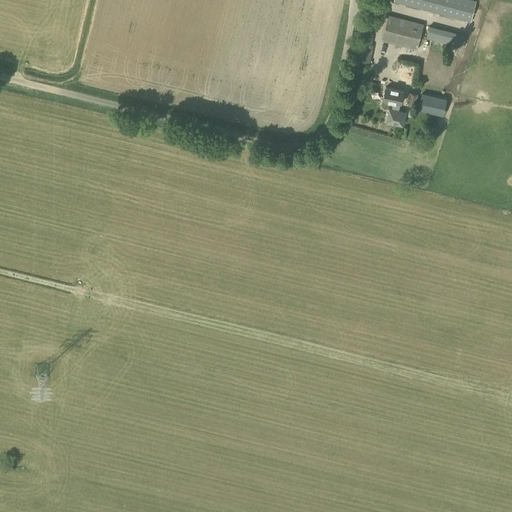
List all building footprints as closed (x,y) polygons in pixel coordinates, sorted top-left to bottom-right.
[(471,23),(476,1),(470,0),(394,0),(394,2),(471,23)] [(419,40),(423,26),(388,16),(384,31),(419,40)] [(462,48),(466,35),(430,25),(426,38),(462,48)] [(368,66),(373,46),(371,45),(372,37),(363,35),(356,63),(368,66)] [(400,103),(403,90),(385,86),(382,99),(393,102),(391,108),(388,107),(385,121),(402,125),(405,111),(398,109),(400,103)] [(416,104),(418,94),(409,92),(406,102),(416,104)] [(422,97),(422,113),(432,113),(433,107),(447,107),(447,97),(422,97)]
